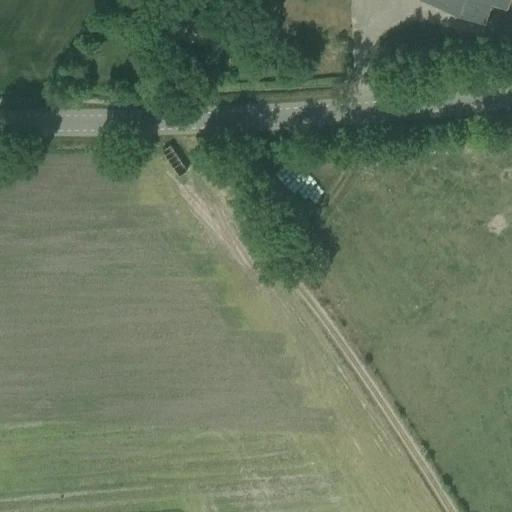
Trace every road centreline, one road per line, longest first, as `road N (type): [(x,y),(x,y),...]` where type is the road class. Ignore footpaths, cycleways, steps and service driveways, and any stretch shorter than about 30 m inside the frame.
road 1 (tertiary): [(0,122),(227,121),(511,98)]
road 2 (track): [(431,511),(189,152),(188,121)]
